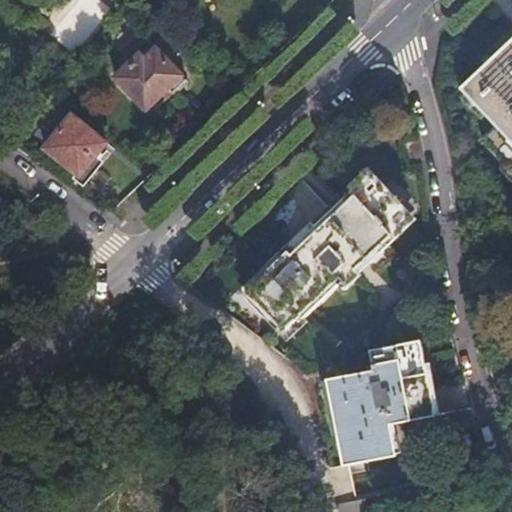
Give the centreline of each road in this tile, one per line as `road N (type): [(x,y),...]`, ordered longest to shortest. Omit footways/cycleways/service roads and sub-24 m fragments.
road 1 (residential): [(392,35),(417,85),(438,166),(460,334),(511,484)]
road 2 (residential): [(131,261),(392,35)]
road 3 (residential): [(131,261),(295,386),(321,511)]
road 4 (residential): [(131,261),(0,384)]
road 5 (residential): [(0,160),(131,261)]
road 6 (track): [(131,261),(0,257)]
